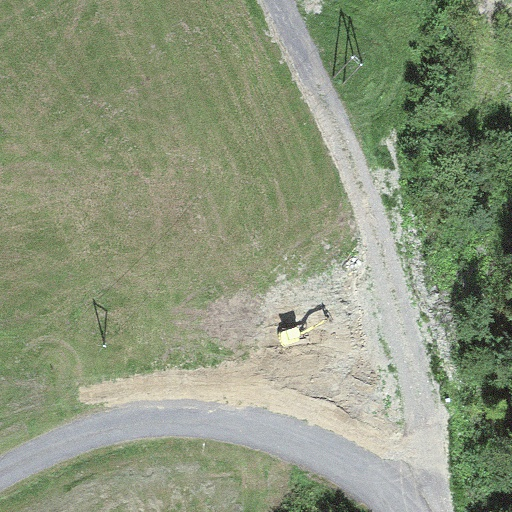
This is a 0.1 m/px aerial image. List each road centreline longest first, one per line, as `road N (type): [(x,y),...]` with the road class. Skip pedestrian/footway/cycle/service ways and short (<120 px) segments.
road 1 (track): [(408,509),(424,419),(412,351),(379,232),(269,0)]
road 2 (unclassified): [(0,470),(105,429),(202,421),(308,445),(361,472),(409,511)]
